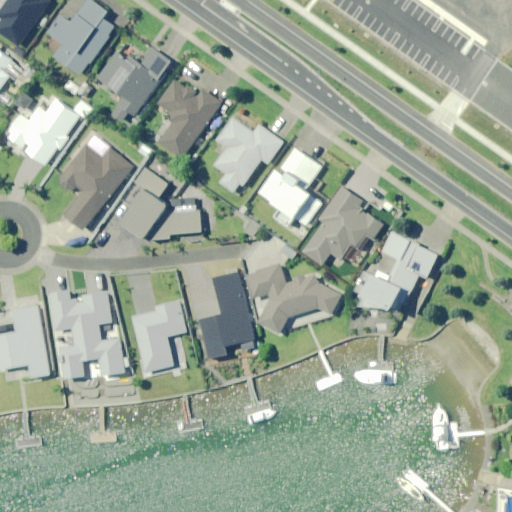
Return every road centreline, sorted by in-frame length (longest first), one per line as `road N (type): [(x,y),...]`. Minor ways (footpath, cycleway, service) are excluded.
road 1 (secondary): [(511,232),(182,0)]
road 2 (secondary): [(240,0),(511,194)]
road 3 (residential): [(29,248),(58,259),(247,243)]
